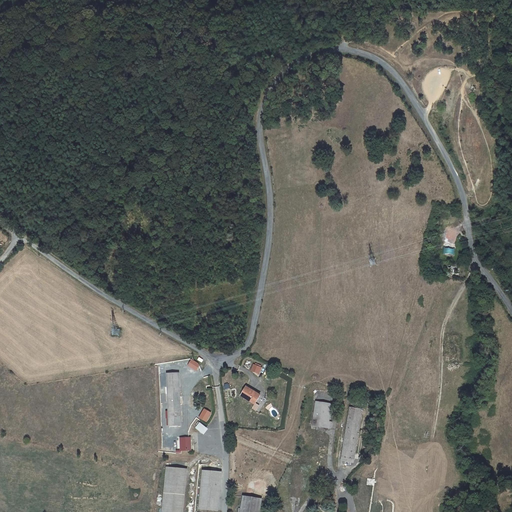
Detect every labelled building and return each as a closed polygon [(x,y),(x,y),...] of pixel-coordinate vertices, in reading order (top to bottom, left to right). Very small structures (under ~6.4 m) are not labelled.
[(445,246),(444,254),(453,255),(454,248),(445,246)] [(197,362),(194,361),(191,367),(196,371),(199,366),(196,364),(197,362)] [(259,374),(262,367),(253,363),(250,371),(259,374)] [(169,426),(181,426),(179,373),(167,374),(169,426)] [(260,395),(246,387),(241,396),(248,400),(249,399),(255,403),(260,395)] [(333,405),(316,402),(313,425),(331,428),(332,422),(330,422),(333,405)] [(354,463),(363,410),(350,407),(341,461),(354,463)] [(206,428),(199,422),(196,425),(198,426),(197,428),(203,433),(206,428)] [(191,440),(191,438),(180,438),(180,440),(182,440),(182,451),(189,451),(189,440),(191,440)] [(180,511),(184,470),(166,468),(162,511),(180,511)] [(206,471),(203,509),(216,510),(219,473),(206,471)] [(241,509),(237,508),(235,511),(259,511),(262,500),(244,497),(241,509)]
